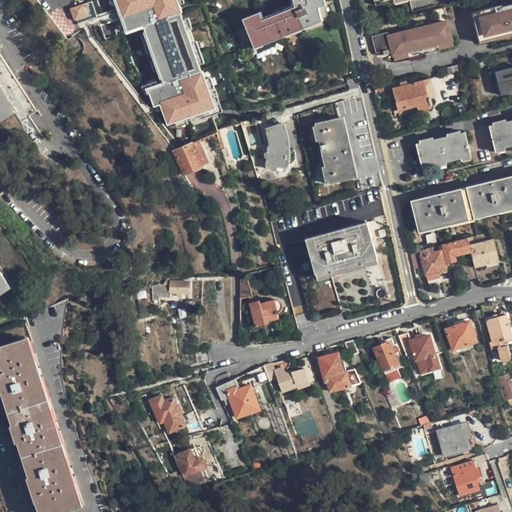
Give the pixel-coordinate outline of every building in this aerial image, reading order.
[(88,0),(71,8),(78,23),(99,13),(93,0),(88,0)] [(202,70),(178,0),(118,0),(128,29),(143,23),(147,25),(146,27),(164,79),(166,80),(164,83),(149,89),(155,106),(156,105),(158,111),(164,109),(169,123),(217,106),(204,70),(202,70)] [(241,20),(252,45),(282,32),(313,21),(320,17),(319,12),(318,7),(320,7),(318,0),(292,0),(294,8),(262,20),(259,13),(241,20)] [(511,3),(506,5),(505,3),(475,11),(482,37),(505,31),(510,33),(510,35),(511,34),(511,3)] [(459,19),(456,4),(446,6),(449,20),(450,22),(459,19)] [(320,19),(320,17),(313,21),(282,32),(252,45),(254,49),(322,22),(320,19)] [(395,52),(395,55),(398,55),(411,52),(441,44),(454,40),(450,22),(449,20),(392,35),(390,36),(389,32),(373,36),(377,53),(383,52),(384,55),(395,52)] [(455,45),(454,40),(441,44),(442,48),(455,45)] [(412,56),(411,52),(398,55),(395,55),(396,60),(412,56)] [(21,121),(37,111),(11,72),(0,54),(0,117),(13,109),(21,121)] [(511,66),(498,69),(502,94),(511,91),(511,66)] [(431,104),(432,104),(431,97),(435,96),(431,79),(393,89),(399,110),(418,105),(419,110),(431,107),(431,104)] [(354,178),(351,164),(342,124),(341,117),(316,123),(330,183),(354,178)] [(496,149),(511,144),(511,119),(490,125),(496,149)] [(282,125),(267,129),(271,144),(270,147),(267,168),(273,169),(274,166),(285,167),(284,137),(282,125)] [(417,143),(422,166),(471,156),(466,131),(417,143)] [(209,163),(200,139),(175,150),(191,171),(205,165),(209,163)] [(183,174),(191,171),(175,150),(174,151),(176,156),(183,174)] [(423,227),(511,204),(511,179),(418,202),(423,227)] [(377,257),(378,256),(369,221),(306,239),(316,273),(377,257)] [(475,243),(473,236),(469,237),(472,250),(473,255),(475,261),(487,259),(488,263),(499,260),(495,239),(475,243)] [(456,254),(472,250),(469,237),(422,249),(421,250),(427,273),(447,268),(443,250),(446,249),(449,262),(457,259),(456,254)] [(9,284),(0,270),(0,290),(9,285),(9,284)] [(253,295),(248,273),(241,274),(241,297),(253,295)] [(190,293),(190,282),(168,281),(168,291),(190,293)] [(281,306),(281,304),(280,301),(277,300),(274,299),(260,303),(259,300),(251,303),(256,324),(268,322),(266,314),(278,311),(281,308),(281,306)] [(481,310),(476,312),(481,326),(485,325),(481,310)] [(511,336),(507,316),(488,320),(494,341),(491,342),(493,349),(498,347),(500,356),(502,359),(504,360),(506,361),(509,360),(511,356),(509,345),(506,346),(504,339),(511,336)] [(454,349),(478,341),(471,321),(448,329),(454,349)] [(409,333),(400,335),(402,341),(409,357),(415,355),(417,360),(427,357),(430,370),(439,367),(431,335),(411,340),(409,333)] [(41,501),(44,511),(50,511),(77,503),(26,341),(0,349),(0,381),(3,390),(5,390),(16,423),(14,425),(20,442),(21,442),(32,476),(31,476),(39,501),(41,501)] [(403,367),(392,341),(374,348),(385,374),(403,367)] [(211,363),(208,351),(208,350),(197,352),(199,365),(211,363)] [(330,391),(350,386),(347,371),(343,372),(338,353),(318,358),(325,382),(327,381),(330,391)] [(265,366),(237,375),(240,385),(268,376),(265,366)] [(283,367),(275,370),(282,391),(297,386),(298,389),(309,385),(304,368),(285,373),(283,367)] [(228,374),(227,371),(226,369),(213,373),(215,378),(228,374)] [(231,380),(228,374),(215,378),(218,386),(231,380)] [(506,376),(498,378),(499,382),(505,400),(508,399),(511,397),(511,386),(510,380),(507,381),(506,376)] [(228,395),(237,418),(260,409),(251,384),(240,388),(237,380),(231,382),(225,384),(228,395)] [(169,432),(181,427),(172,405),(170,398),(164,401),(162,395),(150,399),(160,423),(165,421),(169,432)] [(173,397),(170,398),(172,405),(181,427),(185,425),(182,417),(184,416),(178,404),(176,404),(173,397)] [(195,407),(187,410),(189,416),(186,417),(189,425),(200,420),(195,407)] [(429,422),(427,416),(419,418),(421,424),(429,422)] [(469,437),(466,426),(440,434),(445,453),(469,446),(467,438),(469,437)] [(343,433),(335,435),(338,448),(348,445),(343,433)] [(206,464),(204,459),(198,457),(195,458),(191,449),(175,456),(185,477),(201,470),(203,469),(206,464)] [(435,455),(437,464),(444,461),(442,453),(435,455)] [(477,483),(480,482),(474,462),(453,467),(461,494),(479,490),(477,483)] [(201,470),(185,477),(187,481),(191,481),(193,485),(206,481),(201,470)] [(177,471),(170,474),(176,487),(183,484),(177,471)]
